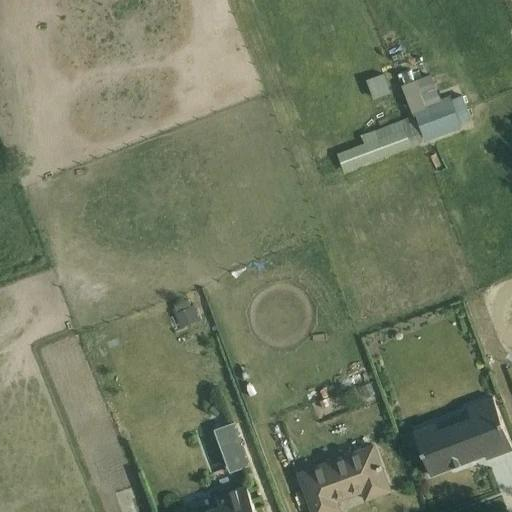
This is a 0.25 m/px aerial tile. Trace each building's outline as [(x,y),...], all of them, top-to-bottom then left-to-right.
[(399,76),(413,115),(361,133),(364,141),(333,151),(341,172),(472,126),(460,92),(439,100),(427,66),(399,76)] [(369,95),(386,93),(384,74),(367,76),(369,95)] [(172,307),(179,324),(196,317),(189,300),(172,307)] [(432,473),(511,447),(511,426),(503,398),(417,426),(432,473)] [(211,427),(223,474),(214,476),(217,490),(234,486),(229,469),(248,464),(236,420),(211,427)] [(314,511),(336,511),(395,492),(380,446),(301,472),(314,511)] [(185,511),(263,511),(253,483),(184,508),(185,511)]
